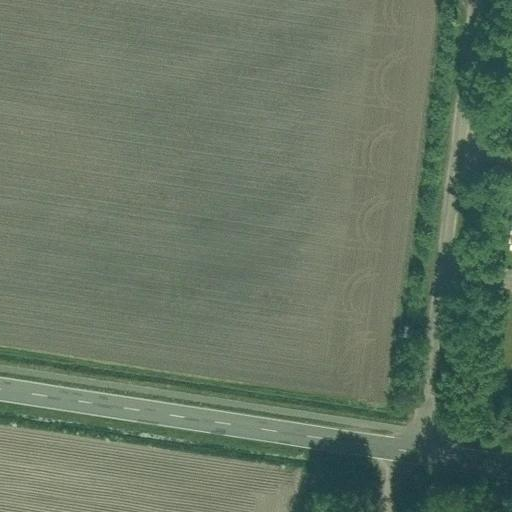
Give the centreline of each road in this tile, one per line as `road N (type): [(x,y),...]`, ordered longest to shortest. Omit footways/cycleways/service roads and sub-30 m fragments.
road 1 (unclassified): [(468,0),(409,454)]
road 2 (tertiary): [(0,390),(409,454)]
